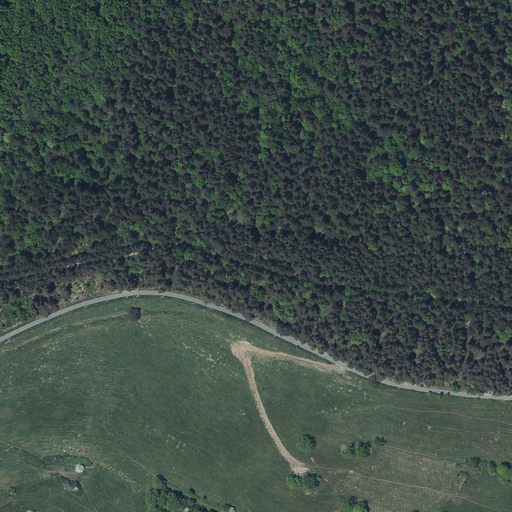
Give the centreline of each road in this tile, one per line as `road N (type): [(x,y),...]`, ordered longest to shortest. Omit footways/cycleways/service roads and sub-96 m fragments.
road 1 (unclassified): [(0,340),(95,300),(154,292),(184,296),(364,376),(511,398)]
road 2 (track): [(511,228),(413,223),(350,234),(277,226),(234,211),(175,243),(0,281)]
road 3 (track): [(175,243),(294,280),(511,308)]
